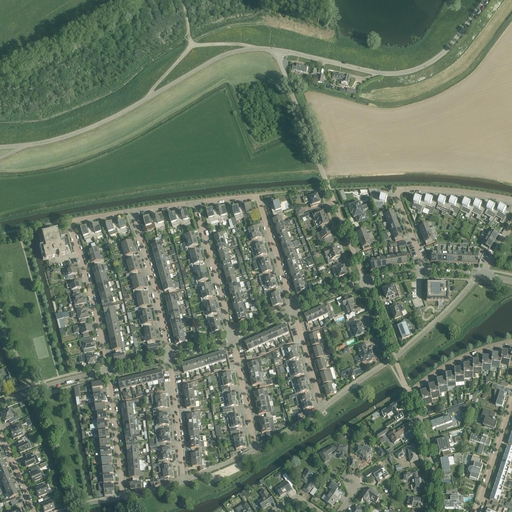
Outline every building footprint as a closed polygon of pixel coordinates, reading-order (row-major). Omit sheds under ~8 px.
[(306,73),(308,67),(297,64),(297,66),(293,65),(292,70),(306,73)] [(343,75),(334,73),(332,79),(342,81),(341,85),(348,86),(350,77),(345,76),(343,75)] [(385,203),(386,203),(387,197),(382,195),(381,195),(381,197),(376,196),(378,189),(368,190),(375,205),(376,208),(384,205),(385,203)] [(311,208),(318,205),(317,205),(317,204),(320,202),(317,194),(313,196),(313,195),(303,198),(305,203),(309,202),(311,208)] [(424,203),(425,202),(421,201),(422,199),(420,198),(415,196),(413,203),(414,203),(412,208),(419,211),(417,214),(421,215),(423,209),(425,203),(424,203)] [(432,216),(437,203),(432,201),(433,199),(431,198),(427,197),(425,202),(424,203),(425,203),(423,209),(430,211),(429,214),(432,216)] [(446,200),(445,199),(440,197),(438,204),(436,209),(442,212),(441,215),(445,217),(448,210),(450,205),(449,204),(445,202),(446,200)] [(461,205),(456,203),(457,201),(456,200),(451,198),(449,204),(450,205),(448,210),(454,213),(452,216),(456,218),(457,215),(461,205)] [(281,202),(283,211),(291,210),(288,200),(281,202)] [(463,206),(460,211),(466,214),(465,217),(469,219),(472,213),(474,208),(473,207),(474,206),(470,205),(471,203),(465,200),(462,206),(463,206)] [(476,201),(474,206),(473,207),(474,208),(472,213),(477,216),(476,219),(480,221),(483,214),(486,208),(481,206),(482,204),(481,203),(476,201)] [(355,205),(350,207),(351,210),(350,211),(352,214),(352,215),(353,214),(354,218),(356,217),(358,223),(368,219),(366,213),(364,214),(362,211),(363,211),(363,210),(362,207),(361,207),(359,203),(359,202),(355,204),(355,205)] [(270,207),(274,217),(283,214),(281,210),(279,203),(273,205),(273,206),(270,207)] [(498,210),(494,208),(495,206),(490,203),(486,209),(487,210),(484,214),(490,218),(489,221),(490,222),(488,225),(490,226),(496,217),(498,212),(497,211),(498,210)] [(510,213),(505,210),(506,208),(501,205),(498,210),(497,211),(498,212),(496,217),(501,220),(500,223),(503,225),(510,213)] [(245,208),(242,209),(244,218),(245,219),(254,217),(253,213),(251,206),(245,208)] [(244,218),(242,209),(242,208),(239,208),(238,208),(232,210),(234,217),(235,218),(231,219),(234,227),(237,226),(236,220),(244,218)] [(298,217),(304,214),(302,208),(295,210),(298,217)] [(219,211),(216,212),(218,221),(219,222),(228,220),(227,216),(225,209),(219,210),(219,211)] [(396,219),(393,212),(392,209),(379,214),(380,217),(386,217),(388,222),(396,219)] [(216,212),(216,210),(213,211),(207,212),(208,219),(206,220),(208,226),(211,225),(211,223),(218,221),(216,212)] [(322,211),(313,215),(314,219),(316,218),(316,219),(316,220),(316,221),(317,222),(318,222),(319,226),(319,227),(321,226),(322,227),(324,226),(324,225),(327,224),(328,223),(328,222),(326,216),(323,210),(322,211)] [(181,225),(182,226),(190,224),(189,220),(187,213),(181,215),(182,215),(179,216),(181,225)] [(275,226),(283,223),(281,218),(285,216),(284,214),(284,213),(276,216),(278,216),(279,218),(273,220),(275,226)] [(303,219),(305,218),(310,216),(309,214),(298,218),(300,223),(300,224),(304,222),(303,219)] [(175,215),(169,217),(171,224),(172,227),(181,225),(179,216),(178,215),(175,215)] [(156,228),(156,230),(165,227),(164,223),(162,216),(156,218),(156,219),(153,220),(156,228)] [(153,220),(153,218),(150,219),(150,218),(144,220),(146,227),(147,231),(156,228),(153,220)] [(383,224),(384,227),(389,225),(392,232),(400,229),(396,219),(388,222),(383,224)] [(126,228),(124,222),(118,224),(119,224),(116,225),(118,234),(119,235),(127,233),(127,234),(131,233),(129,228),(126,228)] [(286,222),(283,223),(275,226),(277,231),(285,228),(288,227),(286,222)] [(418,225),(422,235),(436,230),(434,227),(429,229),(427,222),(418,225)] [(118,234),(116,225),(115,224),(112,225),(112,224),(106,226),(109,233),(110,237),(118,234)] [(94,239),(103,236),(101,232),(99,226),(93,228),(90,229),(93,238),(94,239)] [(250,227),(242,228),(243,228),(244,232),(249,230),(250,236),(259,233),(258,227),(250,230),(249,227),(250,227)] [(373,236),(372,232),(367,234),(364,227),(356,230),(360,241),(373,236)] [(87,228),(81,230),(83,237),(84,237),(85,241),(93,238),(90,229),(90,228),(87,229),(87,228)] [(285,228),(277,231),(278,236),(287,233),(285,228)] [(494,242),(498,236),(499,233),(492,228),(488,235),(484,232),(482,235),(494,242)] [(392,232),(387,234),(388,237),(393,235),(396,242),(404,240),(400,229),(392,232)] [(42,256),(44,255),(45,260),(55,258),(54,256),(58,255),(59,257),(68,254),(64,240),(62,241),(59,230),(38,235),(41,246),(39,247),(42,256)] [(422,235),(425,243),(426,246),(435,242),(432,235),(437,233),(436,230),(422,235)] [(226,231),(218,233),(220,232),(221,235),(214,237),(216,242),(224,240),(223,235),(227,234),(226,231)] [(325,242),(326,244),(331,242),(333,241),(333,239),(332,236),(333,236),(332,235),(333,235),(331,232),(326,234),(325,231),(322,232),(319,233),(316,234),(318,240),(321,239),(322,243),(325,242)] [(184,234),(182,234),(183,239),(186,239),(187,242),(196,239),(194,233),(190,235),(189,235),(188,232),(184,234)] [(261,238),(259,233),(250,236),(252,241),(246,243),(247,246),(249,245),(255,243),(254,240),(261,238)] [(287,233),(278,236),(280,241),(288,238),(287,233)] [(488,252),(494,242),(482,235),(480,238),(484,241),(481,247),(488,252)] [(372,248),(369,241),(374,239),(373,236),(360,241),(363,251),(372,248)] [(288,238),(280,241),(282,246),(290,243),(288,238)] [(183,243),(180,244),(183,253),(187,251),(194,249),(193,247),(194,246),(198,245),(196,239),(187,242),(183,243)] [(124,250),(133,248),(131,242),(129,243),(128,240),(119,243),(121,248),(123,247),(124,250)] [(156,245),(152,246),(153,251),(162,249),(161,246),(163,244),(163,242),(162,240),(155,242),(156,245)] [(290,243),(282,246),(284,251),(295,247),(293,242),(290,243)] [(256,246),(255,243),(249,245),(250,248),(254,247),(256,252),(265,249),(263,244),(256,246)] [(226,245),(217,248),(219,253),(227,250),(230,250),(228,244),(226,245)] [(88,252),(90,258),(100,255),(98,249),(97,249),(96,247),(90,248),(91,251),(88,252)] [(326,257),(329,256),(331,260),(335,259),(336,259),(337,259),(338,259),(339,258),(340,257),(340,256),(338,249),(336,250),(335,247),(324,251),(326,257)] [(135,253),(133,248),(124,250),(125,256),(127,256),(128,259),(134,257),(133,254),(135,253)] [(194,249),(187,251),(189,256),(191,256),(192,259),(201,257),(200,251),(196,252),(194,252),(194,249)] [(265,249),(256,252),(253,253),(254,258),(253,259),(254,262),(263,259),(262,256),(267,255),(265,249)] [(286,258),(298,255),(296,249),(284,253),(286,258)] [(472,264),(478,264),(478,260),(480,260),(484,253),(483,255),(479,253),(478,255),(473,255),(472,264)] [(94,263),(95,266),(101,264),(104,263),(103,260),(101,260),(100,255),(90,258),(92,263),(94,263)] [(299,260),(298,255),(286,258),(288,263),(296,261),(299,260)] [(134,260),(134,257),(128,259),(128,261),(127,262),(129,268),(138,265),(137,259),(134,260)] [(193,263),(191,264),(191,265),(192,268),(199,267),(198,264),(199,264),(203,262),(201,257),(192,259),(193,263)] [(372,269),(371,269),(371,270),(377,269),(375,260),(371,260),(370,257),(367,259),(367,258),(366,258),(369,266),(371,265),(372,269)] [(270,266),(269,260),(263,262),(263,259),(260,260),(254,262),(252,262),(253,264),(254,263),(255,265),(256,264),(258,270),(261,269),(270,266)] [(93,269),(95,275),(105,272),(103,267),(105,266),(105,265),(104,263),(101,264),(95,266),(96,269),(93,269)] [(338,274),(339,278),(342,277),(342,278),(345,276),(347,275),(344,267),(342,268),(340,264),(331,267),(334,275),(338,274)] [(140,271),(138,265),(129,268),(130,273),(132,273),(132,276),(139,274),(138,271),(140,271)] [(72,266),(62,269),(64,275),(66,281),(73,278),(73,276),(77,274),(76,268),(73,269),(72,266)] [(272,271),(270,266),(261,269),(263,274),(258,275),(259,278),(265,276),(264,274),(272,271)] [(199,267),(192,268),(194,273),(196,273),(197,276),(206,274),(205,268),(201,269),(199,269),(199,267)] [(292,279),(301,276),(304,275),(302,270),(299,271),(291,274),(292,279)] [(139,277),(139,274),(132,276),(129,277),(130,280),(132,279),(134,285),(143,282),(142,276),(139,277)] [(197,276),(195,277),(197,286),(203,284),(203,281),(204,281),(208,280),(206,274),(197,276)] [(259,278),(262,287),(263,286),(276,282),(274,277),(266,279),(265,276),(259,278)] [(81,289),(80,283),(77,284),(76,280),(66,283),(67,287),(71,287),(72,291),(73,291),(73,294),(79,292),(79,289),(81,289)] [(145,288),(143,282),(134,285),(135,290),(133,291),(134,294),(137,293),(143,291),(142,289),(145,288)] [(277,288),(276,282),(263,286),(265,291),(264,292),(265,295),(271,293),(270,290),(277,288)] [(172,284),(163,286),(164,292),(168,291),(169,293),(170,293),(176,291),(176,289),(177,288),(175,283),(172,284)] [(230,291),(238,289),(241,288),(240,283),(237,284),(228,286),(230,291)] [(426,301),(449,301),(449,283),(444,283),(438,283),(426,283),(426,301)] [(197,286),(194,286),(195,289),(198,288),(198,290),(201,290),(202,294),(211,291),(209,285),(205,286),(204,287),(203,284),(197,286)] [(304,287),(296,289),(297,295),(299,294),(304,293),(305,296),(311,294),(315,292),(312,284),(308,285),(304,287)] [(397,289),(395,285),(383,290),(386,298),(390,297),(391,300),(401,297),(400,297),(397,290),(398,289),(397,289)] [(134,294),(133,294),(134,299),(137,298),(138,302),(148,300),(147,295),(146,294),(144,294),(143,291),(137,293),(134,294)] [(203,297),(200,298),(202,303),(208,301),(207,298),(209,298),(213,297),(211,291),(202,294),(203,297)] [(178,296),(177,296),(177,293),(171,295),(169,295),(170,297),(166,298),(167,304),(180,301),(178,296)] [(272,296),(271,293),(265,295),(266,298),(270,297),(272,302),(281,299),(279,294),(272,296)] [(83,306),(82,304),(85,304),(85,302),(86,302),(85,299),(84,299),(84,298),(81,299),(80,295),(69,298),(71,304),(74,303),(75,308),(77,308),(78,308),(79,308),(81,308),(82,307),(83,306)] [(354,313),(355,313),(352,305),(354,304),(353,302),(353,301),(353,300),(353,299),(352,299),(351,296),(341,300),(344,308),(345,307),(349,316),(346,317),(347,320),(356,317),(354,313)] [(113,304),(112,298),(102,301),(103,306),(113,304)] [(282,304),(281,299),(272,302),(273,307),(269,308),(270,313),(280,309),(279,306),(282,304)] [(149,305),(148,300),(138,302),(139,308),(141,307),(141,310),(147,309),(147,306),(149,305)] [(208,301),(202,303),(203,307),(205,307),(206,311),(216,308),(214,302),(210,303),(209,304),(208,301)] [(245,304),(242,305),(234,307),(235,312),(244,310),(247,309),(245,304)] [(396,306),(390,308),(393,316),(393,317),(393,318),(393,319),(394,319),(395,320),(401,318),(401,317),(403,316),(402,313),(405,310),(403,308),(402,308),(401,305),(397,306),(396,306)] [(319,309),(323,317),(328,314),(329,316),(331,315),(328,308),(326,309),(324,306),(319,309)] [(207,314),(205,315),(206,320),(213,318),(212,316),(213,315),(217,314),(216,308),(206,311),(207,314)] [(148,312),(147,309),(141,310),(138,311),(139,314),(141,314),(142,319),(152,317),(151,311),(148,312)] [(247,309),(244,310),(235,312),(237,317),(248,314),(247,309)] [(314,311),(318,319),(323,317),(319,309),(314,311)] [(77,312),(71,313),(72,318),(78,317),(79,320),(80,320),(80,323),(87,322),(86,319),(89,318),(87,312),(85,313),(84,310),(77,311),(77,312)] [(309,313),(313,321),(318,319),(314,311),(309,313)] [(313,321),(309,313),(304,316),(308,324),(313,321)] [(248,314),(237,317),(238,323),(244,321),(246,325),(251,322),(249,314),(248,314)] [(152,317),(142,319),(140,320),(139,320),(140,325),(141,325),(142,328),(145,328),(151,326),(151,323),(153,323),(152,317)] [(213,318),(206,320),(207,325),(210,325),(211,328),(220,326),(219,320),(213,321),(213,318)] [(355,338),(358,337),(358,338),(360,338),(361,338),(362,336),(362,335),(364,334),(362,331),(364,330),(362,326),(361,326),(359,323),(356,324),(355,320),(346,324),(349,331),(352,330),(355,338)] [(397,327),(402,339),(412,336),(407,323),(397,327)] [(75,333),(82,332),(82,335),(83,335),(84,338),(89,336),(88,333),(92,333),(92,332),(93,331),(92,328),(91,328),(91,327),(90,327),(85,328),(84,325),(74,327),(75,333)] [(285,325),(280,327),(284,335),(289,333),(285,325)] [(152,329),(151,326),(145,328),(146,330),(145,331),(146,337),(156,335),(154,329),(152,329)] [(220,326),(211,328),(212,331),(209,333),(211,338),(219,335),(218,333),(222,332),(220,326)] [(280,327),(275,330),(279,338),(284,335),(280,327)] [(275,330),(270,332),(274,340),(279,338),(275,330)] [(316,345),(319,345),(318,340),(321,339),(320,334),(319,331),(312,333),(313,336),(310,337),(310,338),(312,347),(316,345)] [(270,332),(265,334),(269,342),(274,340),(270,332)] [(265,334),(260,336),(264,344),(269,342),(265,334)] [(157,339),(156,335),(146,337),(148,345),(155,344),(154,341),(157,341),(157,339)] [(260,336),(255,338),(259,347),(264,344),(260,336)] [(187,341),(185,340),(184,337),(175,339),(176,345),(180,344),(180,345),(182,344),(183,347),(188,345),(187,341)] [(255,338),(250,341),(254,349),(259,347),(255,338)] [(91,339),(80,341),(81,347),(84,346),(85,350),(84,350),(84,353),(93,351),(92,349),(95,348),(94,342),(91,343),(91,339)] [(254,349),(250,341),(245,343),(249,351),(254,349)] [(115,350),(116,353),(122,352),(126,351),(125,348),(126,347),(126,346),(125,344),(125,343),(124,343),(122,343),(112,345),(113,351),(115,350)] [(319,345),(316,345),(317,348),(314,349),(314,351),(316,359),(320,358),(326,356),(323,343),(319,345)] [(359,355),(362,363),(367,361),(368,361),(369,362),(370,362),(371,362),(372,361),(372,360),(372,359),(375,358),(372,350),(367,352),(364,343),(357,346),(360,355),(359,355)] [(155,344),(148,345),(145,346),(146,349),(148,348),(149,354),(159,352),(158,346),(156,347),(155,344)] [(289,345),(281,349),(283,357),(288,356),(297,353),(296,347),(290,349),(289,345)] [(508,353),(508,352),(502,351),(501,356),(498,356),(497,362),(501,362),(500,364),(506,365),(509,365),(508,366),(509,367),(510,362),(510,360),(507,359),(508,353)] [(124,355),(123,355),(122,352),(116,353),(116,356),(114,357),(115,363),(125,361),(124,355)] [(285,362),(286,365),(292,363),(291,361),(299,358),(297,353),(288,356),(289,361),(285,362)] [(491,367),(496,368),(496,367),(499,367),(499,369),(500,369),(500,364),(501,362),(497,362),(498,356),(498,354),(492,353),(492,359),(488,359),(488,364),(491,365),(491,367)] [(88,361),(89,365),(89,364),(90,367),(96,366),(95,363),(98,363),(97,356),(92,357),(92,354),(82,356),(83,362),(88,361)] [(326,356),(320,358),(321,361),(317,362),(318,363),(317,364),(320,372),(324,371),(326,370),(324,360),(331,358),(330,355),(326,356)] [(482,370),(487,371),(487,370),(490,370),(490,372),(491,372),(491,367),(491,365),(488,364),(488,359),(489,357),(483,357),(482,362),(479,362),(478,368),(482,368),(482,370)] [(248,365),(249,370),(258,368),(261,368),(262,367),(260,358),(257,360),(254,360),(250,361),(250,364),(248,365)] [(473,374),(473,378),(475,378),(475,374),(478,374),(478,373),(481,373),(481,375),(482,375),(482,370),(482,368),(478,368),(479,362),(479,360),(473,360),(473,366),(470,366),(469,366),(469,372),(473,372),(473,374)] [(190,372),(187,363),(182,365),(184,374),(190,372)] [(289,368),(290,373),(302,369),(300,364),(293,366),(292,363),(286,365),(287,368),(289,368)] [(464,378),(470,378),(470,377),(473,377),(473,378),(473,374),(473,372),(469,372),(469,366),(470,366),(469,364),(463,364),(464,370),(460,370),(461,376),(464,376),(464,378)] [(289,382),(291,381),(297,380),(296,377),(304,375),(302,369),(290,373),(289,373),(290,374),(289,375),(290,377),(291,377),(291,378),(288,379),(289,382)] [(324,384),(327,383),(334,381),(330,369),(326,370),(324,371),(324,373),(321,375),(321,376),(324,384)] [(452,375),(451,375),(452,381),(455,380),(456,383),(464,382),(464,378),(464,376),(461,376),(460,370),(460,369),(454,369),(455,375),(452,375)] [(156,372),(150,374),(152,382),(153,382),(154,386),(158,385),(157,381),(158,381),(156,372)] [(226,372),(217,374),(217,377),(219,377),(220,382),(223,381),(232,379),(231,374),(227,375),(226,372)] [(447,388),(448,388),(453,387),(453,386),(456,386),(456,387),(456,383),(455,380),(452,381),(451,375),(452,375),(451,373),(445,374),(446,380),(443,380),(444,386),(447,386),(447,388)] [(263,378),(251,381),(253,386),(260,385),(260,388),(273,385),(272,381),(264,382),(263,378)] [(223,381),(220,382),(222,392),(229,391),(228,388),(230,387),(230,386),(233,385),(232,379),(223,381)] [(439,393),(440,393),(445,392),(445,391),(448,391),(448,392),(448,388),(447,388),(447,386),(444,386),(443,380),(443,379),(437,380),(438,385),(434,386),(436,392),(439,391),(439,393)] [(291,381),(293,390),(294,389),(307,386),(305,380),(297,382),(297,380),(291,381)] [(99,381),(94,382),(92,382),(92,384),(92,388),(89,388),(90,394),(101,392),(100,389),(103,389),(102,383),(99,383),(99,381)] [(184,392),(194,391),(193,386),(197,385),(196,381),(191,383),(190,383),(191,386),(184,387),(184,392)] [(334,381),(327,383),(328,386),(325,387),(325,389),(327,397),(334,395),(332,389),(335,388),(334,381)] [(432,399),(437,398),(437,397),(440,396),(440,398),(441,398),(440,393),(439,393),(439,391),(436,392),(434,386),(434,384),(428,386),(430,391),(426,392),(428,398),(431,397),(432,399)] [(505,398),(503,398),(505,393),(504,393),(505,388),(493,384),(492,386),(493,386),(496,387),(495,390),(495,391),(495,393),(494,395),(495,396),(495,398),(496,400),(497,401),(496,405),(502,407),(505,398)] [(292,396),(293,399),(295,398),(301,396),(301,393),(308,391),(307,386),(294,389),(296,394),(292,396)] [(254,394),(255,399),(268,396),(267,391),(267,388),(258,390),(259,393),(254,394)] [(426,392),(426,390),(420,392),(422,399),(422,400),(422,399),(421,399),(424,406),(424,405),(430,404),(429,403),(432,402),(433,403),(432,399),(431,397),(428,398),(426,392)] [(224,403),(237,400),(235,395),(232,395),(232,394),(229,394),(229,391),(222,392),(224,403)] [(93,403),(95,403),(102,402),(105,402),(105,401),(105,398),(104,398),(104,396),(101,396),(101,393),(91,395),(91,399),(92,398),(93,403)] [(153,395),(151,395),(151,399),(156,398),(157,403),(166,402),(166,397),(163,397),(162,393),(156,394),(153,395)] [(268,396),(255,399),(256,404),(270,402),(268,396)] [(298,406),(302,405),(311,402),(310,397),(302,399),(301,396),(295,398),(298,406)] [(237,400),(224,403),(225,408),(222,409),(223,414),(226,413),(233,412),(232,409),(235,408),(234,407),(238,406),(237,400)] [(124,405),(122,405),(123,411),(133,410),(135,410),(134,404),(132,404),(131,404),(130,401),(126,402),(124,402),(124,405)] [(195,402),(186,403),(187,409),(194,408),(194,411),(200,410),(199,401),(195,402)] [(95,403),(96,412),(103,411),(106,411),(106,410),(106,409),(106,407),(105,407),(105,405),(102,405),(102,402),(95,403)] [(154,409),(153,410),(153,413),(159,412),(159,409),(167,408),(166,402),(157,403),(154,404),(154,409)] [(256,404),(257,410),(271,407),(270,402),(256,404)] [(313,408),(311,402),(302,405),(304,410),(313,408)] [(397,422),(403,417),(404,417),(400,412),(398,408),(398,409),(398,408),(395,403),(394,403),(381,412),(380,412),(384,418),(384,417),(392,412),(395,416),(393,417),(396,422),(397,422)] [(271,407),(257,410),(259,415),(266,414),(266,417),(272,416),(275,415),(275,412),(272,412),(271,407)] [(495,419),(494,419),(496,413),(484,409),(481,418),(485,419),(483,425),(485,426),(484,427),(493,430),(494,429),(495,429),(497,421),(495,421),(495,420),(495,419)] [(5,412),(1,414),(1,415),(0,415),(3,420),(4,420),(5,422),(9,420),(11,423),(19,419),(16,413),(11,415),(9,410),(8,411),(8,410),(5,411),(5,412)] [(96,412),(94,412),(94,415),(95,415),(96,415),(96,421),(105,420),(107,420),(106,414),(104,414),(103,411),(96,412)] [(159,412),(153,413),(154,416),(158,415),(159,421),(168,420),(168,414),(160,415),(159,412)] [(195,415),(187,416),(188,422),(201,420),(200,415),(201,415),(200,412),(201,412),(194,412),(195,415)] [(227,416),(228,424),(241,421),(240,415),(236,416),(236,415),(234,415),(233,412),(226,413),(227,416)] [(272,416),(266,417),(267,420),(260,421),(261,427),(273,425),(274,425),(272,416)] [(432,419),(433,422),(430,423),(433,430),(435,429),(436,432),(447,428),(446,425),(452,423),(450,417),(444,419),(443,416),(432,419)] [(94,430),(94,431),(108,429),(108,427),(109,426),(109,424),(108,424),(108,423),(105,423),(105,420),(96,421),(92,422),(92,425),(94,425),(94,430)] [(169,425),(168,420),(159,421),(156,421),(156,427),(155,427),(155,430),(161,429),(161,426),(169,425)] [(229,427),(230,434),(237,433),(236,429),(239,429),(239,427),(242,427),(241,421),(228,424),(229,425),(228,425),(229,427)] [(13,440),(21,436),(22,435),(20,431),(23,429),(20,423),(11,428),(12,431),(10,432),(11,433),(12,433),(12,434),(11,435),(13,440)] [(388,435),(394,443),(401,439),(399,437),(410,430),(406,424),(396,431),(395,430),(388,435)] [(274,431),(273,425),(261,427),(262,433),(266,433),(267,440),(276,435),(275,431),(274,431)] [(389,431),(387,428),(376,435),(378,438),(389,431)] [(109,434),(109,432),(106,432),(105,429),(108,429),(94,431),(94,433),(95,434),(95,435),(96,435),(96,436),(97,436),(98,436),(99,436),(99,439),(95,439),(109,438),(109,437),(110,437),(110,436),(110,435),(109,435),(109,434)] [(161,429),(155,430),(155,433),(160,433),(160,438),(170,437),(170,431),(162,432),(161,429)] [(471,436),(469,441),(473,442),(480,444),(478,450),(477,454),(482,456),(483,452),(485,446),(487,446),(489,447),(491,442),(488,441),(486,441),(489,434),(484,432),(481,439),(475,437),(471,436)] [(234,438),(235,444),(245,442),(244,436),(240,437),(240,435),(238,436),(237,433),(230,434),(231,439),(234,438)] [(442,440),(437,442),(438,449),(440,453),(441,453),(449,451),(451,450),(449,446),(448,439),(450,438),(449,433),(442,435),(443,435),(444,440),(442,440)] [(170,437),(160,438),(156,438),(157,444),(157,447),(163,446),(163,443),(171,443),(170,437)] [(97,448),(110,447),(110,446),(111,446),(111,445),(111,444),(110,444),(110,443),(110,441),(107,441),(106,438),(109,438),(95,439),(96,442),(96,443),(96,444),(97,444),(97,445),(98,445),(99,445),(100,445),(100,444),(100,448),(97,448)] [(24,439),(18,442),(19,446),(17,447),(20,454),(31,449),(28,441),(25,442),(24,439)] [(190,443),(191,449),(198,448),(198,451),(205,451),(204,442),(203,442),(190,443)] [(319,454),(325,463),(328,461),(326,457),(333,452),(334,452),(334,454),(339,454),(339,459),(343,459),(343,458),(345,458),(345,455),(347,455),(348,446),(335,445),(335,446),(331,446),(324,451),(324,450),(319,454)] [(357,451),(355,454),(363,458),(362,460),(367,462),(369,458),(367,458),(369,453),(371,449),(364,446),(363,448),(357,445),(355,450),(357,451)] [(414,445),(406,447),(410,462),(418,460),(414,445)] [(163,446),(157,447),(157,450),(162,450),(162,455),(172,454),(171,449),(163,450),(163,446)] [(97,448),(98,457),(111,456),(111,455),(112,455),(112,452),(111,452),(111,450),(106,450),(106,447),(110,447),(97,448)] [(402,450),(395,454),(398,459),(405,455),(402,450)] [(205,451),(198,451),(194,452),(194,454),(191,455),(192,461),(204,460),(205,460),(205,454),(205,451)] [(25,456),(27,459),(28,460),(23,462),(26,468),(35,463),(34,460),(37,459),(35,455),(33,456),(32,453),(25,456)] [(172,460),(172,454),(162,455),(163,461),(158,461),(158,464),(165,464),(164,461),(172,460)] [(98,457),(99,466),(102,466),(110,465),(112,465),(112,459),(109,459),(109,456),(111,456),(98,457)] [(454,467),(456,466),(460,465),(458,457),(440,461),(441,464),(440,464),(442,468),(443,477),(451,476),(451,472),(451,470),(452,468),(454,467)] [(470,474),(471,474),(469,479),(477,482),(483,466),(480,465),(482,460),(472,457),(471,462),(474,463),(473,468),(472,467),(471,468),(470,468),(469,469),(469,470),(468,470),(468,471),(469,472),(469,473),(470,474)] [(204,460),(192,461),(193,467),(200,466),(200,471),(206,469),(206,465),(204,465),(204,460)] [(165,464),(158,464),(159,467),(159,473),(161,473),(173,472),(173,466),(165,467),(165,464)] [(110,465),(102,466),(103,475),(110,474),(112,474),(113,474),(113,473),(114,473),(114,471),(113,471),(113,468),(110,468),(110,465)] [(374,468),(364,474),(367,478),(370,475),(372,474),(376,479),(378,477),(382,475),(385,478),(389,476),(383,468),(382,465),(379,467),(375,469),(374,468)] [(32,481),(32,483),(42,479),(40,476),(43,475),(41,471),(40,471),(39,467),(30,470),(32,475),(29,476),(30,478),(29,478),(31,482),(32,481)] [(6,469),(0,471),(0,477),(8,474),(6,469)] [(317,483),(316,482),(318,479),(312,474),(313,473),(308,469),(300,480),(305,483),(306,483),(307,484),(303,490),(308,494),(314,485),(315,486),(317,483)] [(140,477),(140,471),(130,472),(130,478),(132,478),(133,481),(139,480),(139,478),(140,477)] [(404,474),(403,480),(407,481),(408,478),(411,477),(412,477),(413,479),(411,479),(412,486),(411,486),(411,490),(413,490),(414,494),(421,493),(420,489),(423,488),(422,484),(421,484),(420,478),(419,471),(417,472),(404,474)] [(174,478),(173,472),(161,473),(161,480),(157,480),(157,485),(156,486),(157,486),(164,483),(164,480),(168,479),(168,478),(174,478)] [(10,479),(8,474),(0,477),(2,483),(10,479)] [(110,474),(103,475),(104,484),(111,483),(114,483),(113,477),(112,477),(111,477),(111,476),(110,476),(110,474)] [(289,492),(292,490),(290,487),(293,486),(286,474),(283,476),(286,481),(281,485),(281,486),(276,489),(280,496),(288,491),(289,492)] [(10,479),(2,483),(4,488),(13,484),(10,479)] [(131,490),(140,490),(141,490),(144,489),(143,480),(139,480),(133,481),(133,484),(131,484),(131,490)] [(35,490),(36,492),(36,493),(36,494),(37,496),(38,496),(38,498),(47,494),(45,490),(49,489),(47,485),(46,485),(45,482),(37,486),(38,489),(35,490)] [(327,497),(324,495),(322,499),(332,506),(338,498),(338,499),(341,496),(335,492),(339,486),(333,482),(329,487),(332,490),(327,497)] [(115,492),(114,486),(112,486),(111,483),(104,484),(98,484),(99,489),(104,489),(104,492),(103,492),(103,495),(104,495),(104,496),(112,495),(112,492),(115,492)] [(7,493),(15,490),(13,484),(4,488),(7,493)] [(365,489),(358,499),(361,502),(363,500),(366,502),(368,498),(376,503),(379,499),(377,498),(379,495),(371,488),(368,492),(365,489)] [(445,510),(457,510),(457,505),(462,505),(462,497),(457,497),(457,489),(447,489),(447,494),(452,494),(452,497),(450,497),(450,498),(450,502),(445,502),(445,510)] [(17,495),(15,490),(7,493),(9,499),(17,495),(17,496),(17,495)] [(268,504),(269,505),(274,502),(269,495),(268,495),(265,490),(260,493),(263,499),(258,502),(263,509),(267,506),(268,504)] [(43,511),(46,511),(53,509),(54,509),(51,502),(54,501),(52,497),(44,500),(46,504),(41,506),(42,508),(41,508),(43,511)] [(414,499),(408,498),(407,506),(412,507),(412,506),(418,507),(418,508),(422,508),(423,504),(420,504),(421,499),(414,497),(414,499)] [(243,511),(252,511),(246,502),(241,506),(245,511),(243,511)]
